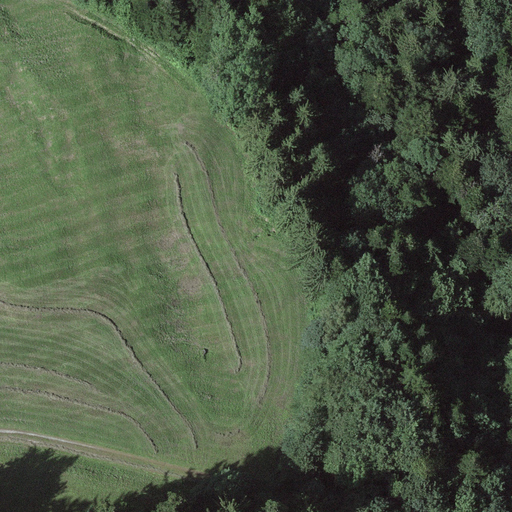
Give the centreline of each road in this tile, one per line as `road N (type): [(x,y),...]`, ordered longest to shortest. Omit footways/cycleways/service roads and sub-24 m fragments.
road 1 (track): [(0,434),(327,511)]
road 2 (track): [(83,0),(111,37),(195,64)]
